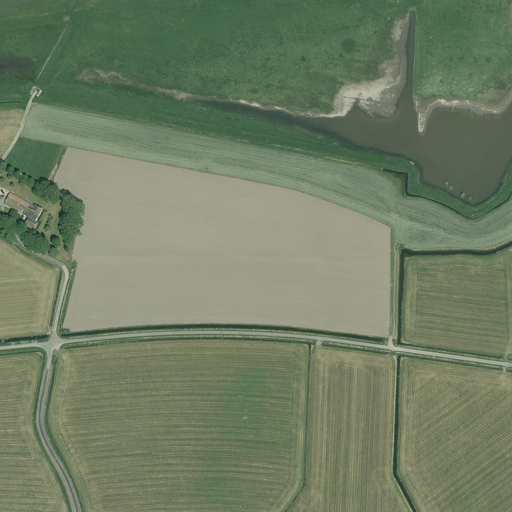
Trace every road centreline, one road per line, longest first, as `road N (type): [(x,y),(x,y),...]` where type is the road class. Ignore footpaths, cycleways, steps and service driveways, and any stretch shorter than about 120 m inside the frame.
road 1 (unclassified): [(511,364),(262,333),(52,342)]
road 2 (track): [(83,0),(61,58),(0,162)]
road 3 (unclassified): [(77,511),(40,427),(52,342)]
